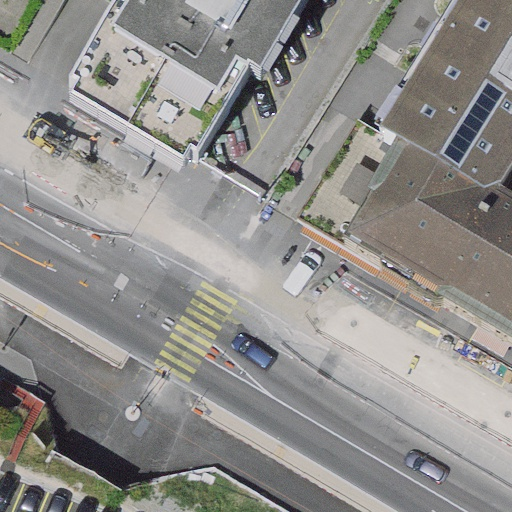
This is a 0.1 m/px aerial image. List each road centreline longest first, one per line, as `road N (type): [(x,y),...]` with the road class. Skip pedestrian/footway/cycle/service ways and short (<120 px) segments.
road 1 (secondary): [(511,426),(0,120)]
road 2 (secondary): [(0,257),(435,511)]
